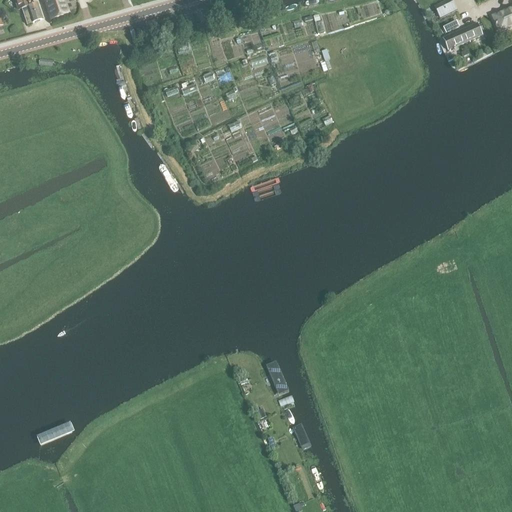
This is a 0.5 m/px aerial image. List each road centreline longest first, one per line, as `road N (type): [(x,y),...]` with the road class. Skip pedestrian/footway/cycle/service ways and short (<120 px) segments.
road 1 (tertiary): [(188,0),(0,54)]
road 2 (track): [(320,511),(257,369)]
